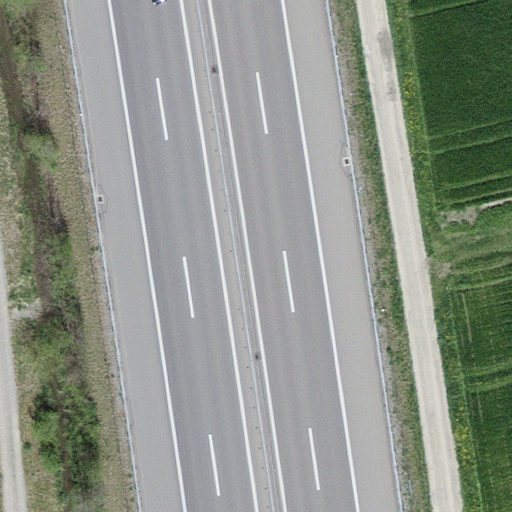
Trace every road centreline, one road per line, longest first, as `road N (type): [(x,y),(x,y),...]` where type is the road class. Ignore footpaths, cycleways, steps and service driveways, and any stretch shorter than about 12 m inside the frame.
road 1 (track): [(448,511),(370,0)]
road 2 (motorway): [(144,0),(221,511)]
road 3 (motorway): [(321,511),(245,0)]
road 4 (track): [(13,511),(0,330)]
